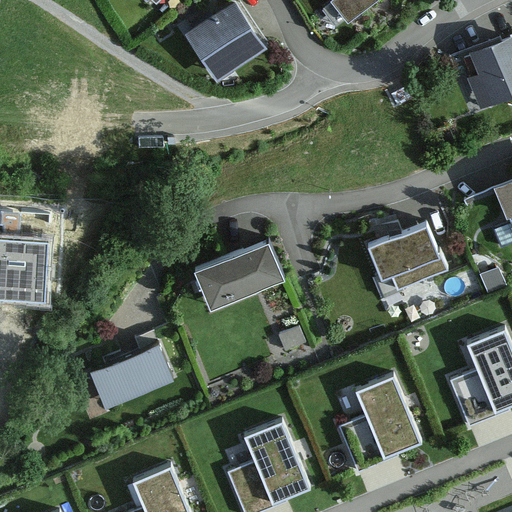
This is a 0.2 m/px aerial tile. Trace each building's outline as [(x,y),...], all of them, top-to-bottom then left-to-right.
[(268,38),(242,0),(221,0),(185,25),(217,73),(268,38)] [(337,0),(350,18),(374,0),(337,0)] [(511,99),(511,37),(477,51),(498,105),(511,99)] [(511,225),(511,179),(495,186),(511,225)] [(386,286),(452,258),(432,211),(366,239),(386,286)] [(0,284),(41,286),(43,225),(0,223),(0,284)] [(282,274),(267,238),(196,267),(211,303),(282,274)] [(511,338),(506,323),(469,338),(481,369),(451,381),(467,420),(511,401),(511,338)] [(111,398),(175,373),(160,334),(96,359),(111,398)] [(394,369),(357,384),(370,416),(340,429),(356,467),(423,439),(394,369)] [(283,414),(246,429),(258,460),(229,471),(245,511),(311,484),(283,414)] [(193,511),(173,462),(136,477),(148,507),(135,511),(193,511)]
